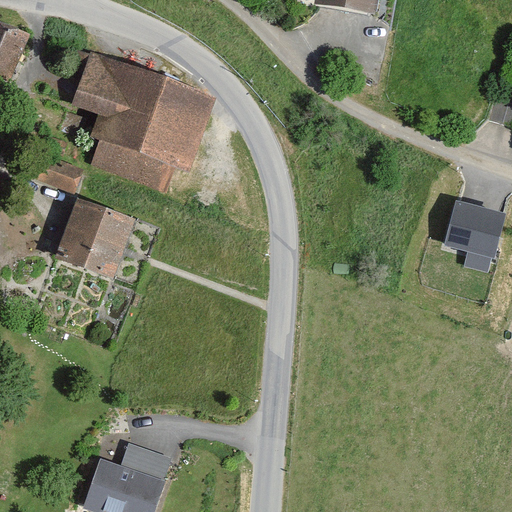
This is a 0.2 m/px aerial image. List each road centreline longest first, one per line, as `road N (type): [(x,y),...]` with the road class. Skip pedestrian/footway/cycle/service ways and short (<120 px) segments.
road 1 (tertiary): [(61,1),(189,53),(240,103),(269,160),(284,276),(267,511)]
road 2 (unclassified): [(229,0),(334,98),(511,173)]
